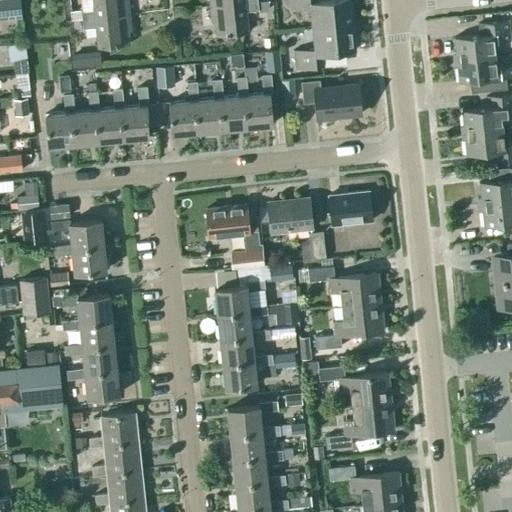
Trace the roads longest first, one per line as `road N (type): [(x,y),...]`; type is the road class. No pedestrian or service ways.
road 1 (unclassified): [(445,511),(407,148)]
road 2 (residential): [(191,511),(158,172)]
road 3 (residential): [(158,172),(407,148)]
road 4 (unclassified): [(407,148),(390,0)]
